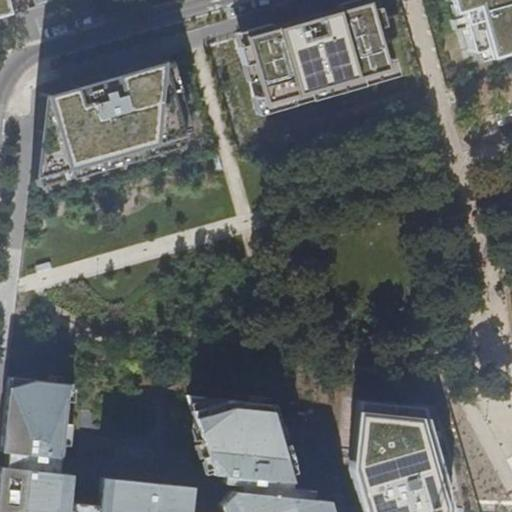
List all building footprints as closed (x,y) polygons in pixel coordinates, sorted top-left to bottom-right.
[(0,0),(0,17),(12,14),(7,0),(0,0)] [(511,0),(453,0),(468,52),(511,39),(511,0)] [(342,7),(242,36),(261,104),(384,69),(365,1),(342,7)] [(31,178),(181,135),(160,59),(113,72),(42,93),(31,178)] [(67,385),(8,377),(0,440),(0,451),(58,458),(67,385)] [(266,404),(185,395),(208,473),(289,481),(266,404)] [(421,415),(352,409),(348,473),(360,511),(445,511),(446,508),(421,415)] [(68,473),(0,466),(0,511),(64,511),(65,503),(68,473)] [(185,511),(189,486),(98,477),(95,506),(94,511),(185,511)] [(329,511),(326,500),(231,490),(217,503),(219,511),(329,511)] [(65,503),(64,511),(94,511),(95,506),(65,503)]
